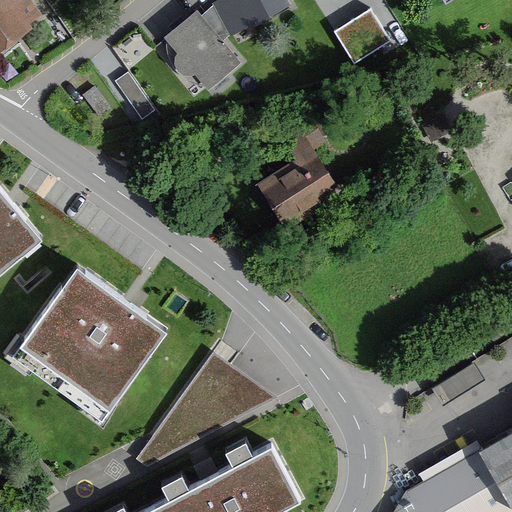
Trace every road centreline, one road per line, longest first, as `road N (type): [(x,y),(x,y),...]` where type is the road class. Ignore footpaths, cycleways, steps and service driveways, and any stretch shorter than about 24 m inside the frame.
road 1 (residential): [(3,113),(236,281),(356,416)]
road 2 (residential): [(151,0),(3,113)]
